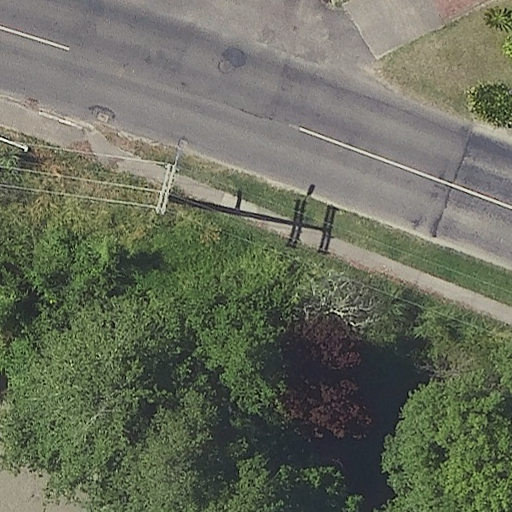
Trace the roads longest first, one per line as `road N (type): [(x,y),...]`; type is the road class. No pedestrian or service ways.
road 1 (unclassified): [(196,88),(511,202)]
road 2 (unclassified): [(0,28),(196,88)]
